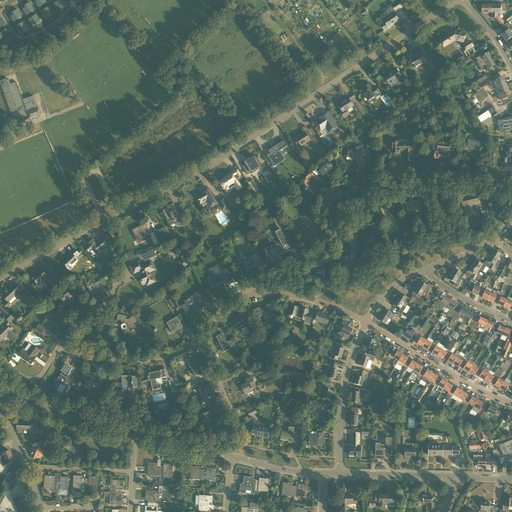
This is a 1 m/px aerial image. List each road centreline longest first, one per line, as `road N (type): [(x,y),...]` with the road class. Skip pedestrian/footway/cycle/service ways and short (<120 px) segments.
road 1 (residential): [(108,219),(198,171),(456,0)]
road 2 (residential): [(248,289),(324,248),(364,204),(395,186),(435,180),(511,189)]
road 3 (residential): [(511,403),(365,322)]
road 4 (residential): [(338,473),(345,383),(365,322)]
road 5 (tertiary): [(136,435),(52,411),(0,381)]
road 6 (residential): [(235,458),(235,422),(198,339)]
road 7 (residential): [(0,282),(108,219)]
road 8 (residential): [(365,322),(322,302),(248,289)]
